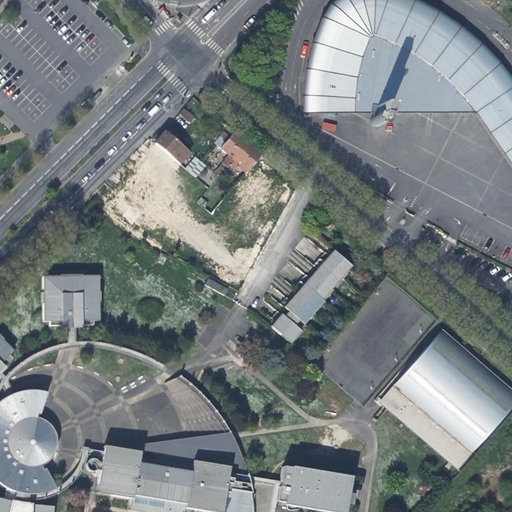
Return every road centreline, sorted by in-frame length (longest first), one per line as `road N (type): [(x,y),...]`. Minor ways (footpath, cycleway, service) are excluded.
road 1 (residential): [(0,265),(192,68)]
road 2 (secondary): [(315,177),(511,345)]
road 3 (residential): [(175,50),(0,223)]
road 4 (secondary): [(192,68),(315,177)]
road 5 (residential): [(315,177),(245,307)]
